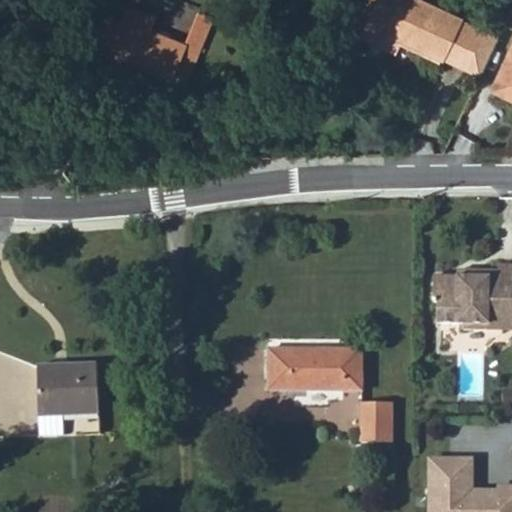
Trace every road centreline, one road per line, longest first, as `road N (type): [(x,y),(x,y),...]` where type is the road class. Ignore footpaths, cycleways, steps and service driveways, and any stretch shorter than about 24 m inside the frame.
road 1 (unclassified): [(0,210),(262,187),(511,183)]
road 2 (track): [(172,196),(186,511)]
